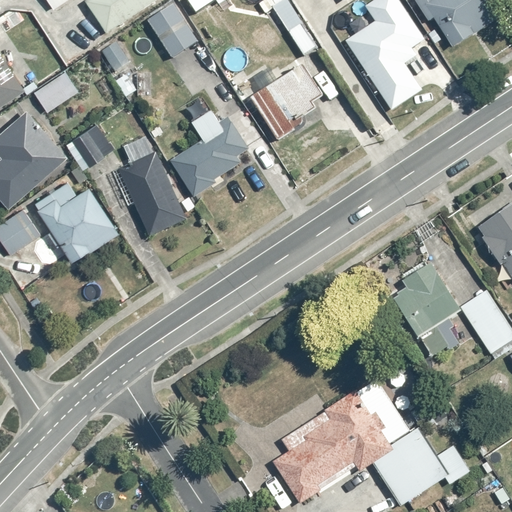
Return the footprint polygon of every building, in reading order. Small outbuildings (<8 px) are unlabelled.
[(4,0),(0,3),(0,18),(12,34),(38,15),(33,8),(42,0),(48,0),(59,14),(77,0),(4,0)] [(319,47),(289,0),(264,0),(259,3),(265,14),(275,8),(305,56),(319,47)] [(425,39),(399,0),(374,0),(366,5),(377,21),(347,41),(393,110),(422,90),(404,63),(416,56),(411,49),(425,39)] [(416,0),(432,22),(435,19),(455,48),(505,13),(495,0),(416,0)] [(200,41),(175,3),(149,20),(173,58),(200,41)] [(4,31),(0,34),(0,107),(29,86),(18,72),(29,64),(4,31)] [(126,97),(131,94),(139,88),(140,94),(153,94),(152,73),(138,73),(118,41),(103,51),(119,75),(114,78),(126,97)] [(323,95),(303,63),(251,95),(279,140),(295,130),(290,123),(314,108),(311,103),(323,95)] [(43,99),(51,111),(85,90),(72,70),(26,98),(31,106),(43,99)] [(218,179),(242,163),(239,158),(253,149),(238,127),(229,133),(227,129),(214,109),(193,123),(204,139),(171,160),(196,198),(220,183),(218,179)] [(73,157),(31,110),(0,138),(0,153),(4,158),(0,161),(0,194),(14,210),(73,157)] [(118,149),(98,124),(71,145),(91,170),(118,149)] [(189,218),(147,135),(123,147),(132,165),(113,174),(129,205),(135,203),(152,237),(189,218)] [(76,266),(124,231),(93,188),(79,197),(67,180),(0,227),(0,233),(17,257),(52,232),(76,266)] [(511,204),(481,226),(487,233),(482,237),(503,267),(506,265),(511,274),(511,204)] [(454,333),(472,321),(493,354),(511,341),(511,321),(490,288),(462,307),(432,260),(405,278),(409,286),(393,296),(434,358),(460,341),(454,333)] [(302,502),(357,465),(361,471),(374,463),(403,507),(447,478),(452,486),(474,471),(456,445),(439,456),(418,425),(393,442),(359,390),(330,409),(312,421),(285,439),(292,450),(275,461),(302,502)]
